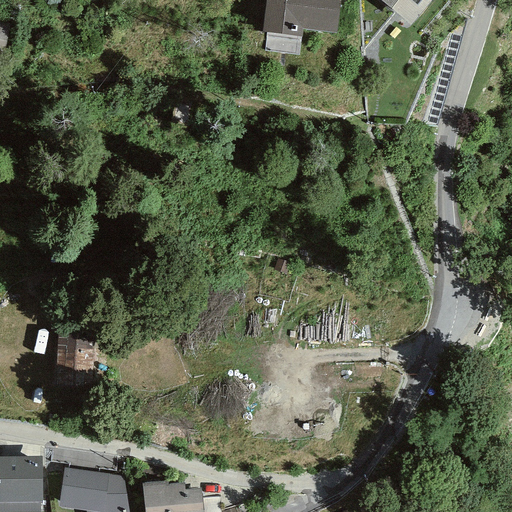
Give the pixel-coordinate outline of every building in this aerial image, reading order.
[(267,0),(263,40),(301,45),(302,39),(337,43),(342,0),(267,0)] [(410,34),(438,0),(372,0),(372,1),(410,34)] [(10,27),(0,24),(0,63),(4,64),(10,27)] [(58,332),(55,390),(90,392),(94,334),(58,332)] [(40,511),(40,510),(42,510),(41,462),(22,462),(22,456),(11,456),(11,462),(0,462),(0,511),(40,511)] [(127,511),(123,480),(104,477),(88,470),(65,468),(59,511),(65,511),(127,511)] [(168,485),(142,487),(144,511),(202,511),(201,494),(185,495),(184,488),(168,490),(168,485)]
